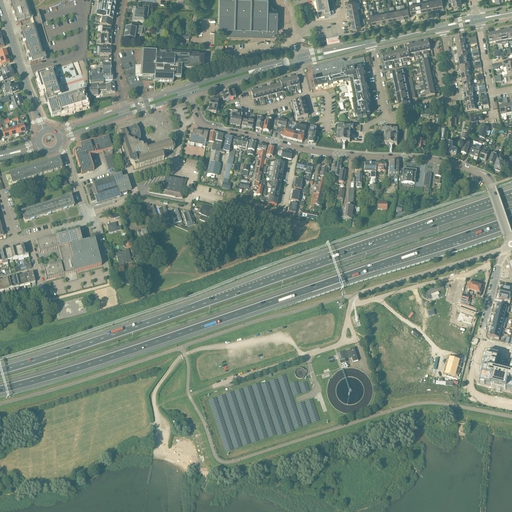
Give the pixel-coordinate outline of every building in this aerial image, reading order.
[(8,0),(13,17),(14,20),(16,26),(17,25),(20,25),(21,31),(20,31),(21,33),(21,35),(20,35),(20,36),(21,38),(22,38),(23,42),(22,43),(23,46),(24,45),(27,54),(26,54),(27,57),(28,57),(29,61),(28,62),(29,65),(30,64),(30,65),(46,60),(44,55),(44,56),(40,45),(36,31),(35,29),(34,27),(41,24),(42,24),(38,11),(46,9),(62,3),(67,2),(72,0),(8,0)] [(111,20),(113,11),(114,8),(113,8),(114,0),(99,0),(96,16),(102,17),(102,18),(111,20)] [(218,0),(218,24),(217,24),(217,26),(217,28),(225,28),(225,36),(275,37),(275,32),(276,32),(277,11),(267,10),(267,0),(218,0)] [(316,0),(319,15),(324,14),(325,17),(330,16),(329,12),(330,11),(334,11),(333,8),(330,8),(328,0),(316,0)] [(416,0),(414,0),(416,12),(419,11),(420,13),(422,12),(420,2),(417,3),(416,0)] [(404,4),(402,5),(404,17),(407,17),(407,19),(410,18),(408,8),(405,8),(404,4)] [(393,6),(391,7),(393,19),(396,19),(397,20),(399,20),(397,10),(394,10),(393,6)] [(132,11),(132,12),(133,13),(132,22),(143,23),(143,20),(146,20),(147,19),(149,8),(142,7),(142,10),(134,9),(134,10),(133,10),(132,11)] [(382,8),(380,9),(383,21),(386,21),(386,22),(388,22),(386,12),(383,12),(382,8)] [(372,10),(369,11),(372,23),(375,22),(375,24),(378,24),(376,14),(372,14),(372,10)] [(113,20),(111,20),(102,18),(102,19),(93,17),(91,23),(111,27),(112,21),(113,21),(113,20)] [(352,26),(350,27),(351,29),(361,27),(361,24),(365,23),(364,21),(352,23),(352,26)] [(142,28),(136,27),(136,29),(126,27),(124,38),(134,40),(135,34),(141,35),(142,28)] [(500,33),(494,34),(496,43),(496,45),(502,44),(500,33)] [(111,36),(100,35),(100,41),(100,46),(111,46),(111,41),(111,39),(111,36)] [(141,62),(140,65),(144,65),(143,69),(142,69),(142,70),(142,71),(142,72),(143,72),(143,77),(142,77),(142,79),(153,80),(153,79),(154,79),(154,81),(173,83),(173,79),(180,79),(181,73),(181,72),(181,69),(203,70),(203,65),(204,56),(198,56),(198,55),(165,52),(163,52),(163,53),(160,53),(160,52),(159,52),(141,51),(141,55),(141,62)] [(10,63),(8,57),(0,59),(0,60),(2,66),(10,63)] [(312,71),(312,72),(312,73),(313,74),(313,75),(314,75),(315,76),(316,76),(317,76),(318,78),(316,79),(316,78),(313,78),(313,79),(315,90),(339,85),(346,84),(350,83),(354,102),(352,102),(355,118),(357,118),(358,120),(362,119),(367,118),(367,116),(368,115),(370,115),(368,103),(370,103),(366,85),(362,69),(366,68),(366,67),(364,60),(364,59),(345,63),(342,63),(339,61),(338,62),(330,64),(315,67),(314,67),(314,68),(313,68),(313,69),(312,69),(312,70),(312,71)] [(506,68),(507,71),(511,70),(511,61),(502,63),(503,69),(506,68)] [(402,71),(402,69),(388,72),(388,74),(390,74),(390,75),(392,74),(399,109),(405,108),(406,109),(410,108),(403,75),(405,74),(404,70),(402,71)] [(51,70),(36,75),(43,97),(45,96),(48,103),(47,103),(50,111),(52,110),(54,116),(53,116),(54,117),(60,115),(88,106),(89,106),(88,103),(87,99),(86,96),(85,92),(84,92),(55,101),(54,98),(59,96),(51,70)] [(91,72),(90,73),(90,85),(103,84),(103,82),(112,81),(111,71),(111,70),(97,72),(91,72)] [(13,73),(5,75),(7,81),(15,78),(13,73)] [(461,75),(462,81),(471,80),(470,77),(472,77),(473,76),(472,73),(470,74),(461,75)] [(293,75),(291,75),(294,87),(297,86),(298,90),(300,90),(296,77),(294,77),(293,75)] [(285,77),(283,77),(286,89),(288,88),(289,92),(291,91),(288,79),(285,80),(285,77)] [(273,83),(271,84),(274,95),(276,94),(277,98),(279,97),(276,85),(274,86),(273,83)] [(10,87),(10,84),(4,86),(6,93),(11,91),(12,94),(19,92),(17,85),(10,87)] [(115,93),(114,84),(98,86),(98,85),(87,85),(88,95),(98,95),(98,90),(106,89),(107,94),(115,93)] [(208,112),(208,114),(209,114),(210,112),(216,114),(219,100),(222,99),(223,102),(235,98),(234,93),(236,92),(235,90),(214,96),(213,100),(210,100),(208,112)] [(475,92),(464,94),(465,100),(474,98),(476,98),(475,92)] [(23,105),(20,96),(13,99),(14,100),(12,101),(14,105),(12,105),(13,108),(15,108),(15,110),(10,112),(11,115),(16,113),(17,114),(22,113),(20,106),(23,105)] [(307,117),(303,100),(297,101),(296,100),(291,102),(292,106),(293,105),(297,121),(302,120),(301,118),(307,117)] [(477,104),(466,106),(467,112),(477,111),(479,111),(478,107),(477,107),(477,104)] [(264,123),(263,131),(268,132),(269,130),(269,128),(270,125),(271,121),(271,118),(268,117),(267,120),(265,119),(264,123)] [(274,125),(273,128),(279,129),(280,126),(285,127),(287,127),(288,123),(286,123),(286,121),(275,119),(274,125)] [(23,125),(16,128),(18,135),(25,132),(23,125)] [(117,139),(117,140),(118,140),(118,141),(118,142),(119,142),(119,141),(121,149),(120,150),(122,159),(124,158),(126,162),(126,165),(129,164),(134,166),(135,169),(138,168),(163,160),(164,160),(163,157),(162,157),(161,155),(172,151),(173,151),(172,149),(174,148),(173,144),(171,145),(170,142),(147,149),(146,147),(144,148),(139,145),(139,143),(140,142),(140,140),(140,139),(140,137),(140,136),(140,134),(139,133),(139,131),(138,130),(138,129),(137,129),(137,128),(137,127),(136,127),(135,126),(133,128),(124,131),(124,132),(119,133),(120,135),(117,136),(117,137),(118,138),(117,138),(117,139)] [(298,135),(303,137),(305,129),(296,126),(294,134),(298,135)] [(360,126),(353,126),(353,127),(338,127),(337,142),(350,142),(350,130),(353,131),(353,132),(360,133),(360,126)] [(481,141),(483,142),(484,142),(486,135),(489,136),(490,132),(488,131),(489,129),(482,126),(478,137),(482,138),(481,141)] [(308,137),(307,143),(314,144),(315,139),(315,136),(315,135),(316,129),(316,128),(310,127),(309,130),(309,133),(308,133),(308,137)] [(376,127),(375,133),(383,134),(383,132),(385,132),(385,143),(385,144),(389,145),(392,145),(397,145),(398,133),(398,130),(383,129),(383,128),(376,127)] [(16,128),(9,130),(12,137),(18,135),(16,128)] [(4,139),(12,137),(9,130),(2,132),(4,139)] [(189,144),(202,147),(205,148),(205,146),(206,143),(208,133),(201,131),(201,132),(200,132),(196,131),(196,133),(193,132),(192,135),(191,135),(190,140),(189,144)] [(206,143),(205,146),(212,147),(215,133),(210,133),(209,135),(209,139),(208,143),(206,143)] [(212,147),(211,152),(219,154),(223,136),(223,135),(215,133),(212,147)] [(75,150),(75,151),(75,152),(76,152),(77,152),(77,153),(77,154),(77,155),(76,156),(82,175),(93,171),(94,171),(90,159),(90,158),(89,157),(91,156),(102,153),(104,158),(108,170),(114,168),(111,160),(112,159),(112,155),(113,152),(114,144),(113,138),(112,136),(109,138),(80,147),(81,148),(80,149),(79,149),(78,149),(77,149),(76,149),(75,149),(75,150)] [(229,153),(230,149),(231,144),(232,138),(226,136),(222,152),(229,153)] [(249,141),(247,150),(253,151),(255,143),(249,141)] [(453,145),(448,144),(446,151),(445,150),(444,152),(446,153),(446,154),(456,156),(457,151),(451,150),(453,145)] [(274,148),(268,147),(265,158),(269,159),(270,156),(272,157),(274,148)] [(483,149),(480,159),(486,162),(489,151),(483,149)] [(259,155),(258,162),(263,163),(265,151),(260,150),(260,151),(258,151),(257,154),(259,155)] [(292,153),(282,151),(281,158),(291,160),(292,153)] [(211,152),(207,174),(209,174),(214,175),(215,175),(217,176),(218,171),(219,171),(220,164),(217,163),(219,154),(211,152)] [(498,156),(492,153),(488,163),(494,165),(498,156)] [(507,161),(500,158),(495,169),(497,170),(496,171),(501,173),(503,167),(504,168),(507,161)] [(273,167),(283,169),(284,166),(284,164),(276,162),(277,159),(275,159),(274,160),(273,167)] [(62,168),(59,160),(10,175),(12,184),(62,168)] [(389,162),(389,174),(397,174),(398,174),(398,170),(398,162),(389,162)] [(297,163),(296,168),(304,170),(303,173),(311,175),(311,172),(313,167),(297,163)] [(341,164),(335,163),(334,168),(333,168),(332,176),(336,177),(337,173),(339,174),(341,164)] [(375,164),(364,163),(364,172),(368,172),(368,178),(370,178),(375,178),(375,164)] [(386,164),(376,164),(376,172),(378,172),(385,172),(386,164)] [(443,168),(437,167),(435,177),(435,183),(440,184),(441,178),(443,168)] [(402,170),(398,170),(398,174),(397,174),(397,176),(402,177),(401,183),(414,184),(415,182),(414,182),(415,174),(416,171),(402,169),(402,170)] [(94,184),(87,186),(91,202),(96,201),(96,202),(97,205),(98,205),(98,203),(100,202),(99,201),(115,196),(115,198),(120,196),(127,194),(127,192),(122,178),(121,174),(117,175),(114,176),(114,178),(94,184)] [(185,181),(165,177),(163,183),(162,191),(163,192),(163,194),(182,198),(185,181)] [(302,181),(295,180),(293,189),(302,190),(303,184),(302,184),(302,181)] [(230,184),(223,182),(222,189),(229,190),(230,184)] [(258,186),(259,183),(254,182),(252,189),(253,189),(252,192),(257,193),(256,194),(261,195),(263,187),(258,186)] [(311,200),(310,206),(314,206),(314,205),(319,206),(321,195),(324,185),(316,183),(315,186),(318,186),(315,200),(311,200)] [(377,186),(369,186),(369,198),(377,198),(377,186)] [(292,195),(291,201),(299,202),(300,197),(299,197),(300,193),(293,192),(292,195)] [(73,207),(71,197),(22,213),(25,222),(73,207)] [(382,202),(378,202),(378,210),(381,210),(386,210),(386,203),(382,203),(382,202)] [(288,212),(288,213),(293,214),(296,214),(297,209),(296,209),(297,205),(291,204),(290,204),(289,207),(288,212)] [(217,212),(202,206),(198,215),(214,221),(217,212)] [(153,207),(147,209),(152,224),(158,222),(153,207)] [(353,208),(346,207),(345,210),(341,209),(341,211),(341,213),(340,219),(351,221),(353,208)] [(165,209),(159,212),(163,222),(169,219),(165,209)] [(175,216),(173,217),(175,224),(182,222),(177,210),(173,211),(175,216)] [(316,220),(318,215),(302,211),(301,217),(316,220)] [(190,213),(184,215),(188,227),(194,225),(190,213)] [(115,223),(107,225),(109,234),(119,231),(121,231),(120,227),(118,228),(117,228),(115,223)] [(187,229),(180,226),(179,228),(187,232),(203,227),(202,224),(195,227),(187,229)] [(149,238),(146,228),(141,230),(144,239),(149,238)] [(46,280),(101,266),(95,240),(82,243),(79,231),(36,242),(39,254),(40,254),(58,249),(62,264),(44,268),(43,268),(46,280)] [(130,257),(128,250),(125,250),(125,251),(116,254),(118,262),(117,263),(118,266),(119,266),(124,265),(124,264),(127,263),(126,260),(126,258),(130,257)] [(474,291),(476,283),(470,282),(469,285),(468,285),(466,292),(464,292),(463,295),(468,296),(470,290),(474,291)] [(476,283),(474,291),(478,293),(477,296),(480,297),(482,289),(481,289),(482,285),(476,283)] [(437,288),(426,293),(428,299),(439,295),(438,292),(443,290),(444,290),(444,289),(445,289),(445,288),(444,288),(444,287),(444,286),(443,286),(442,287),(437,288)] [(501,288),(500,293),(511,296),(511,291),(511,290),(511,286),(508,286),(507,289),(501,288)] [(500,293),(499,299),(504,301),(504,304),(510,305),(510,302),(509,301),(511,296),(500,293)] [(468,303),(470,297),(463,295),(461,301),(468,303)] [(460,313),(457,322),(472,327),(474,317),(460,313)] [(420,335),(413,330),(410,333),(417,339),(420,335)] [(491,332),(489,337),(494,338),(495,338),(494,340),(497,341),(499,341),(500,334),(491,332)] [(358,361),(354,348),(349,350),(350,351),(343,353),(343,352),(337,354),(341,364),(342,367),(341,367),(342,370),(348,368),(346,362),(345,360),(352,358),(351,359),(352,363),(358,361)] [(487,351),(479,384),(511,391),(511,364),(510,372),(495,368),(499,354),(487,351)] [(448,358),(442,378),(458,381),(463,361),(448,358)]
